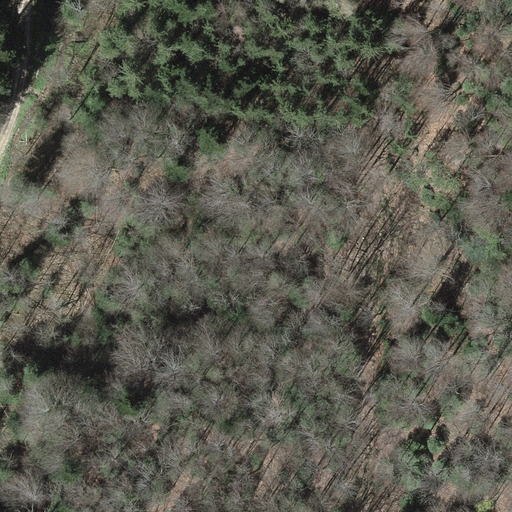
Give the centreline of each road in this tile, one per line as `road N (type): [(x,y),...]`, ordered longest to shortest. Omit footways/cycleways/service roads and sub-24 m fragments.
road 1 (track): [(361,511),(387,0)]
road 2 (track): [(26,0),(15,99),(0,140)]
